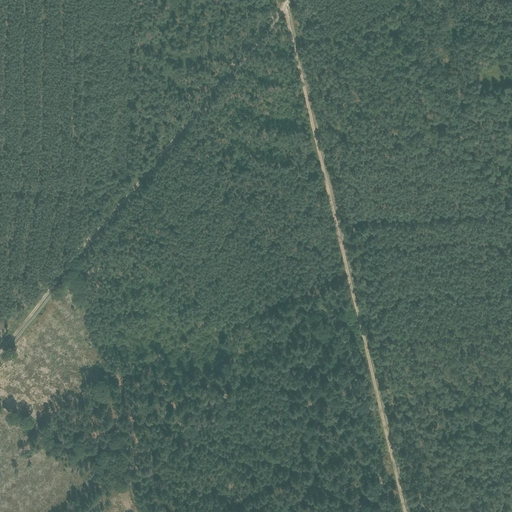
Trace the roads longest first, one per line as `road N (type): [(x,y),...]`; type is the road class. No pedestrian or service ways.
road 1 (track): [(404,511),(284,5)]
road 2 (track): [(0,352),(284,5)]
